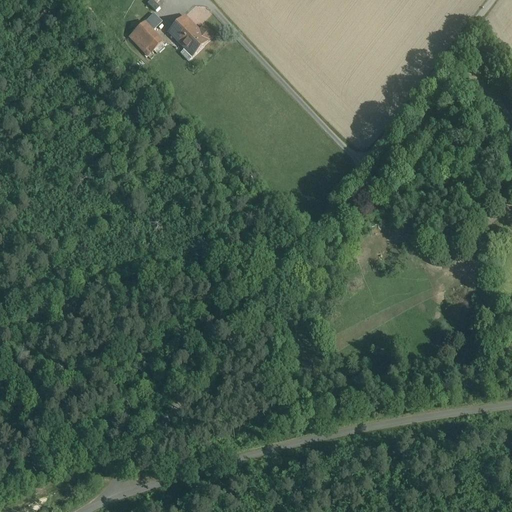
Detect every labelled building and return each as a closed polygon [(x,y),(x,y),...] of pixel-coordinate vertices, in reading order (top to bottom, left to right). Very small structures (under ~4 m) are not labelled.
[(160,8),(152,0),(151,0),(148,4),(156,12),(160,8)] [(154,14),(145,23),(153,31),(162,22),(154,14)] [(202,34),(185,17),(169,33),(193,57),(209,42),(202,34)] [(153,31),(145,23),(130,38),(144,52),(147,49),(152,54),(164,43),(153,31)] [(214,37),(206,30),(202,34),(209,42),(214,37)]
